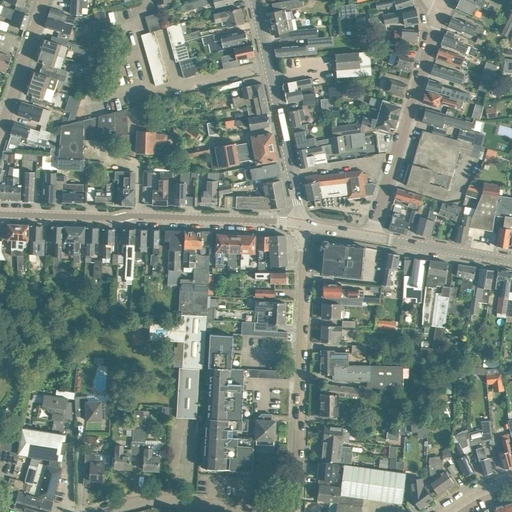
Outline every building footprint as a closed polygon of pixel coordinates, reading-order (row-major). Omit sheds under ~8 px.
[(87,9),(87,0),(71,0),(71,14),(81,15),(82,9),(87,9)] [(232,4),(231,0),(198,0),(199,1),(181,6),(183,12),(214,3),(215,8),(232,4)] [(303,7),(301,0),(292,0),(275,3),(277,9),(286,7),(287,10),(303,7)] [(414,4),(412,0),(391,0),(375,3),(376,9),(395,6),(396,10),(414,4)] [(486,10),(465,0),(459,0),(455,9),(471,16),(474,10),(484,15),(486,10)] [(484,0),(465,0),(486,10),(487,10),(489,4),(483,2),(484,0)] [(336,6),(328,7),(330,15),(337,14),(336,6)] [(24,30),(29,16),(3,7),(1,16),(11,19),(9,25),(24,30)] [(418,23),(415,8),(402,11),(402,12),(378,16),(370,18),(368,19),(371,32),(385,31),(384,25),(403,21),(404,26),(418,23)] [(74,19),(64,15),(64,13),(51,9),(48,17),(64,22),(65,22),(69,23),(72,24),(74,19)] [(225,12),(213,15),(215,22),(220,21),(222,28),(228,26),(233,25),(243,23),(240,9),(230,11),(225,12)] [(286,20),(284,9),(266,13),(269,24),(286,20)] [(160,29),(155,14),(145,17),(150,33),(154,31),(160,29)] [(69,35),(72,24),(69,23),(65,22),(64,22),(48,17),(45,28),(69,35)] [(461,32),(464,23),(452,17),(448,27),(461,33),(461,32)] [(107,28),(105,18),(99,19),(93,21),(95,31),(107,28)] [(292,18),(286,20),(269,24),(271,35),(287,32),(289,40),(307,38),(317,37),(316,28),(295,30),(292,18)] [(507,37),(511,27),(511,22),(507,20),(500,33),(507,37)] [(484,30),(477,27),(477,26),(465,21),(464,23),(461,32),(472,36),(473,35),(476,37),(477,33),(479,34),(480,33),(482,34),(484,30)] [(182,32),(180,23),(166,28),(168,35),(182,32)] [(418,44),(419,30),(409,30),(402,29),(402,32),(394,31),(393,43),(408,44),(418,44)] [(201,36),(199,30),(183,35),(184,38),(185,42),(201,36)] [(156,38),(154,32),(154,31),(150,33),(141,35),(143,42),(156,38)] [(225,48),(247,43),(245,31),(220,37),(221,40),(214,41),(212,34),(201,36),(203,46),(208,44),(211,53),(226,49),(225,48)] [(468,47),(457,43),(458,39),(453,37),(454,33),(447,31),(448,32),(447,35),(445,34),(441,44),(450,48),(465,54),(468,47)] [(184,38),(183,35),(182,32),(168,35),(170,42),(184,38)] [(331,37),(317,37),(307,38),(308,47),(332,45),(331,37)] [(57,56),(60,44),(42,38),(38,50),(57,56)] [(158,45),(156,38),(143,42),(145,49),(158,45)] [(186,45),(185,42),(184,38),(170,42),(172,49),(186,45)] [(238,60),(254,56),(253,51),(254,50),(254,46),(252,46),(252,44),(233,48),(235,54),(220,57),(223,69),(239,66),(238,60)] [(160,52),(158,45),(145,49),(147,56),(160,52)] [(188,52),(186,45),(172,49),(174,56),(188,52)] [(305,45),(290,46),(274,48),(276,57),(306,55),(305,45)] [(470,47),(467,54),(474,57),(476,50),(470,47)] [(460,67),(464,57),(449,52),(439,48),(435,59),(450,64),(450,63),(460,67)] [(411,71),(414,60),(405,57),(406,50),(391,49),(390,53),(396,55),(393,66),(402,68),(403,68),(403,71),(409,72),(410,70),(411,71)] [(53,67),(57,56),(38,50),(34,61),(53,67)] [(162,59),(160,52),(147,56),(149,63),(162,59)] [(189,59),(188,52),(174,56),(176,62),(179,62),(189,59)] [(370,65),(369,52),(335,55),(336,70),(359,68),(359,66),(370,65)] [(9,67),(10,63),(9,63),(11,57),(0,53),(0,70),(5,73),(7,68),(8,67),(9,67)] [(200,72),(196,57),(189,59),(179,62),(184,79),(194,76),(194,74),(200,72)] [(164,66),(162,59),(149,63),(151,70),(164,66)] [(86,64),(83,72),(89,74),(92,66),(86,64)] [(461,85),(464,74),(434,64),(430,75),(461,85)] [(166,73),(164,66),(151,70),(153,77),(166,73)] [(66,76),(67,71),(53,67),(52,72),(66,76)] [(55,90),(58,80),(64,82),(66,76),(52,72),(50,77),(31,71),(28,82),(55,90)] [(407,85),(398,82),(399,77),(384,72),(383,78),(388,80),(385,90),(395,93),(394,95),(402,97),(402,95),(404,96),(407,85)] [(169,82),(166,73),(153,77),(155,86),(169,82)] [(482,74),(479,84),(486,86),(484,92),(488,93),(492,77),(482,74)] [(283,84),(282,86),(283,89),(284,90),(284,91),(284,92),(286,103),(296,101),(302,100),(303,101),(315,100),(314,93),(313,87),(311,87),(310,78),(295,81),(283,84),(283,83),(283,84)] [(459,91),(442,86),(443,84),(429,80),(426,90),(435,92),(450,97),(463,101),(467,102),(469,95),(459,92),(459,91)] [(240,81),(217,86),(219,91),(241,85),(240,81)] [(43,99),(46,89),(55,91),(55,90),(28,82),(24,93),(36,97),(34,103),(46,105),(48,100),(43,99)] [(264,93),(262,83),(243,87),(245,97),(264,93)] [(344,85),(327,87),(328,98),(328,99),(331,99),(345,97),(344,85)] [(347,91),(346,98),(353,99),(354,92),(347,91)] [(463,101),(450,97),(449,99),(425,91),(422,103),(437,107),(438,104),(457,109),(461,107),(463,101)] [(266,103),(264,93),(245,97),(240,98),(239,95),(232,97),(235,107),(242,106),(241,105),(246,104),(247,106),(266,103)] [(74,122),(81,99),(70,96),(65,111),(71,113),(67,124),(74,122)] [(397,120),(401,107),(388,103),(370,97),(368,104),(380,108),(378,115),(397,120)] [(328,98),(320,99),(321,112),(331,111),(331,99),(328,99),(328,98)] [(50,111),(21,102),(17,115),(32,120),(31,122),(45,126),(50,111)] [(268,112),(266,103),(247,106),(249,116),(268,112)] [(495,107),(485,109),(487,119),(497,117),(495,107)] [(127,115),(127,109),(114,112),(114,118),(127,115)] [(305,120),(303,109),(298,110),(288,112),(291,127),(294,127),(300,125),(300,121),(305,120)] [(460,128),(457,139),(473,143),(476,132),(469,131),(472,122),(459,118),(449,116),(425,109),(421,123),(446,130),(448,125),(460,128)] [(451,110),(449,116),(459,118),(461,113),(451,110)] [(114,142),(114,136),(114,130),(114,124),(114,118),(114,112),(98,116),(83,120),(74,122),(67,124),(61,125),(60,135),(58,155),(57,169),(84,169),(83,141),(114,142)] [(270,126),(268,114),(235,120),(236,126),(249,124),(250,130),(270,126)] [(127,122),(127,115),(114,118),(114,124),(127,122)] [(394,130),(397,120),(378,115),(376,121),(370,119),(368,126),(378,129),(379,128),(392,131),(394,130)] [(364,132),(366,126),(368,126),(370,119),(358,116),(355,124),(331,128),(332,137),(342,136),(345,135),(364,133),(364,132)] [(127,128),(127,122),(114,124),(114,130),(127,128)] [(215,122),(207,123),(209,135),(217,134),(215,122)] [(37,142),(38,138),(50,141),(48,147),(54,148),(53,154),(58,155),(60,135),(41,129),(40,133),(30,130),(31,129),(14,123),(10,135),(11,135),(11,134),(27,139),(27,141),(35,144),(35,141),(37,142)] [(305,124),(300,125),(294,127),(295,132),(292,133),(296,148),(316,144),(314,136),(308,137),(305,124)] [(128,134),(127,128),(114,130),(114,136),(128,134)] [(154,154),(155,132),(137,131),(136,153),(154,154)] [(458,153),(461,142),(432,134),(422,131),(412,165),(408,164),(403,184),(412,187),(446,196),(458,153)] [(237,153),(274,146),(272,133),(252,137),(252,141),(236,145),(233,143),(215,147),(219,167),(239,163),(239,161),(237,153)] [(365,145),(364,133),(345,135),(346,143),(351,142),(352,148),(363,146),(363,145),(365,145)] [(325,154),(333,153),(333,154),(344,152),(343,142),(342,136),(332,137),(330,137),(330,139),(331,143),(317,146),(317,147),(306,149),(306,148),(296,150),(300,168),(315,165),(327,163),(325,154)] [(8,140),(5,150),(15,151),(18,144),(8,140)] [(461,142),(458,153),(471,157),(474,146),(472,145),(461,142)] [(277,160),(274,146),(237,153),(239,161),(256,158),(257,164),(277,160)] [(474,146),(471,157),(477,158),(480,147),(474,146)] [(219,167),(215,147),(208,148),(213,168),(219,167)] [(480,147),(477,158),(484,160),(487,149),(481,148),(480,147)] [(43,154),(43,168),(57,169),(58,155),(53,154),(49,154),(43,154)] [(280,175),(277,163),(262,166),(262,170),(245,174),(247,181),(280,175)] [(13,201),(14,169),(14,168),(10,167),(8,176),(8,185),(5,185),(4,200),(13,201)] [(367,183),(366,173),(362,174),(362,171),(344,173),(318,176),(318,175),(305,177),(306,184),(303,184),(306,201),(322,198),(322,196),(347,193),(348,198),(365,196),(373,195),(376,184),(371,183),(367,183)] [(34,201),(34,186),(34,172),(24,172),(23,185),(22,201),(34,201)] [(134,205),(135,172),(116,172),(115,180),(118,180),(117,205),(134,205)] [(152,172),(144,172),(143,186),(151,186),(152,172)] [(173,195),(173,205),(185,206),(185,197),(186,184),(189,184),(190,175),(190,173),(181,172),(181,175),(181,183),(174,183),(173,195)] [(217,203),(217,182),(220,182),(220,173),(208,173),(208,181),(210,181),(210,191),(201,191),(201,202),(217,203)] [(54,202),(55,175),(47,175),(47,185),(44,185),(43,202),(54,202)] [(84,184),(75,184),(66,184),(66,176),(56,176),(56,191),(62,191),(62,202),(83,203),(84,184)] [(167,205),(168,180),(159,179),(159,187),(157,187),(157,191),(153,191),(152,205),(167,205)] [(284,196),(281,180),(263,184),(266,197),(268,199),(276,197),(276,198),(284,196)] [(111,183),(102,183),(102,189),(95,189),(95,201),(111,201),(111,190),(111,183)] [(218,186),(220,195),(232,193),(231,184),(218,186)] [(492,231),(495,215),(505,217),(504,222),(506,223),(505,228),(499,227),(497,236),(495,246),(508,248),(508,247),(511,224),(511,197),(497,196),(499,186),(483,184),(482,194),(475,209),(471,218),(469,227),(492,231)] [(419,206),(422,196),(397,189),(394,199),(408,203),(407,207),(415,209),(416,208),(417,205),(419,206)] [(467,189),(465,195),(477,199),(479,193),(467,189)] [(227,196),(227,207),(268,209),(285,206),(284,196),(276,198),(276,197),(268,199),(266,197),(244,197),(227,196)] [(438,214),(456,220),(461,207),(453,204),(452,207),(442,204),(438,214)] [(401,222),(403,215),(400,214),(401,207),(394,206),(391,219),(388,229),(406,234),(409,224),(401,222)] [(466,244),(469,227),(471,218),(475,209),(464,208),(461,227),(457,226),(456,232),(454,242),(466,244)] [(433,228),(436,217),(433,216),(434,211),(430,209),(427,219),(424,219),(424,221),(418,219),(417,223),(414,233),(430,237),(433,228)] [(411,210),(408,221),(415,223),(418,212),(411,210)] [(16,256),(18,225),(8,225),(8,228),(2,228),(2,238),(2,240),(11,240),(10,256),(16,256)] [(27,248),(28,235),(28,225),(18,225),(16,256),(23,256),(23,247),(27,248)] [(41,241),(41,236),(42,226),(30,225),(30,235),(30,254),(36,255),(36,241),(41,241)] [(61,257),(62,237),(62,227),(51,226),(51,242),(55,242),(54,257),(61,257)] [(73,257),(74,227),(64,227),(64,237),(64,242),(67,242),(67,254),(71,254),(71,257),(73,257)] [(84,243),(84,237),(85,227),(74,227),(73,257),(75,257),(75,255),(79,255),(80,243),(84,243)] [(94,256),(94,244),(98,244),(99,228),(87,228),(86,258),(91,258),(91,256),(94,256)] [(110,258),(110,244),(113,245),(114,229),(103,229),(101,257),(110,258)] [(123,239),(122,252),(127,252),(127,257),(126,266),(126,279),(133,279),(134,266),(134,257),(135,229),(123,229),(123,230),(123,239)] [(135,229),(134,257),(141,258),(142,251),(147,251),(147,239),(147,230),(135,229)] [(158,265),(159,240),(159,230),(149,230),(149,240),(148,247),(155,248),(154,249),(153,249),(152,254),(151,256),(150,263),(153,264),(153,265),(158,265)] [(165,240),(164,246),(169,246),(168,270),(179,271),(180,271),(180,251),(181,251),(181,241),(182,231),(165,230),(165,240)] [(206,316),(210,249),(211,249),(212,243),(212,233),(185,231),(184,241),(184,246),(183,267),(194,268),(193,279),(180,279),(178,315),(206,316)] [(227,266),(229,235),(228,235),(226,233),(223,233),(221,234),(216,234),(216,244),(214,265),(222,266),(222,253),(228,253),(227,266)] [(240,253),(241,235),(240,235),(239,233),(235,233),(234,235),(229,235),(227,266),(234,266),(235,253),(240,253)] [(254,254),(255,246),(255,236),(253,236),(252,234),(248,234),(247,235),(241,235),(240,253),(241,253),(240,267),(247,267),(248,253),(254,254)] [(264,269),(265,250),(270,250),(270,236),(259,236),(259,246),(257,269),(264,269)] [(287,265),(285,236),(270,236),(270,250),(270,266),(277,265),(287,265)] [(361,277),(364,247),(353,246),(354,246),(328,243),(327,241),(324,241),(322,243),(322,245),(323,247),(321,274),(350,276),(361,277)] [(389,286),(392,269),(396,270),(399,255),(398,255),(397,253),(393,252),(392,253),(387,253),(385,262),(381,284),(389,286)] [(421,292),(425,270),(427,260),(414,258),(404,257),(403,298),(416,298),(416,303),(420,303),(421,292)] [(444,289),(446,273),(448,263),(429,260),(428,270),(426,279),(423,308),(422,325),(428,325),(433,287),(444,289)] [(473,278),(475,268),(458,265),(456,276),(462,277),(460,291),(466,292),(467,288),(472,289),(473,278)] [(488,297),(491,280),(493,271),(480,269),(475,268),(473,278),(472,289),(474,290),(473,297),(471,297),(469,311),(469,313),(476,314),(478,302),(488,303),(488,297)] [(508,297),(510,281),(511,272),(498,270),(496,281),(497,281),(496,288),(500,288),(499,296),(497,310),(503,310),(502,314),(506,314),(508,297)] [(286,284),(286,271),(276,271),(255,272),(255,279),(269,279),(269,284),(276,284),(286,284)] [(168,276),(167,286),(178,287),(179,277),(168,276)] [(363,298),(363,290),(341,290),(341,284),(323,284),(323,285),(322,285),(322,293),(323,293),(323,297),(326,297),(326,298),(361,298),(363,298)] [(444,328),(446,312),(448,297),(438,295),(434,326),(435,327),(432,348),(422,347),(421,359),(439,361),(440,349),(441,349),(444,328)] [(455,298),(448,297),(446,312),(453,313),(455,298)] [(339,319),(339,305),(361,305),(361,298),(326,298),(326,304),(323,303),(322,318),(339,319)] [(218,299),(209,299),(209,307),(218,307),(218,299)] [(285,313),(285,303),(255,301),(254,310),(258,311),(268,311),(271,312),(271,309),(276,310),(275,312),(285,313)] [(284,325),(285,313),(275,312),(276,310),(271,309),(271,312),(268,311),(258,311),(257,323),(283,324),(284,325)] [(106,314),(98,317),(102,326),(110,323),(106,314)] [(203,369),(206,316),(178,315),(178,323),(158,322),(150,323),(149,340),(184,342),(182,368),(179,368),(176,417),(196,419),(199,368),(203,369)] [(248,326),(254,327),(254,322),(242,322),(241,334),(248,335),(248,326)] [(340,345),(341,336),(339,334),(341,333),(341,327),(322,326),(321,342),(334,342),(334,344),(340,345)] [(390,334),(389,344),(399,345),(399,342),(400,335),(390,334)] [(232,352),(233,336),(210,335),(209,351),(232,352)] [(399,345),(399,352),(409,353),(409,343),(399,342),(399,345)] [(347,360),(348,353),(334,352),(334,351),(321,350),(321,359),(347,360)] [(231,368),(232,352),(209,351),(208,368),(210,368),(231,368)] [(473,357),(472,367),(480,368),(481,358),(473,357)] [(482,358),(480,368),(488,369),(489,359),(482,358)] [(370,381),(370,366),(347,366),(347,360),(321,359),(321,374),(333,374),(333,380),(370,381)] [(403,366),(393,366),(370,366),(370,381),(370,387),(371,387),(402,391),(403,366)] [(241,420),(243,390),(244,376),(249,376),(248,375),(248,370),(249,370),(249,369),(231,368),(210,368),(208,418),(206,418),(203,468),(251,471),(253,440),(251,438),(234,437),(235,430),(247,430),(247,420),(242,420),(241,420)] [(498,370),(486,371),(487,386),(493,385),(502,384),(501,374),(498,375),(498,370)] [(286,379),(287,371),(279,371),(278,379),(286,379)] [(348,413),(348,405),(346,402),(338,402),(338,396),(357,398),(358,394),(370,396),(371,387),(370,387),(336,386),(324,384),(324,394),(320,394),(320,416),(330,416),(345,416),(348,413)] [(72,420),(72,410),(72,402),(67,402),(67,398),(44,395),(42,405),(47,406),(47,408),(47,410),(48,412),(50,412),(52,413),(51,419),(54,420),(52,433),(63,434),(64,426),(59,425),(60,421),(62,421),(63,419),(72,420)] [(102,420),(101,401),(88,402),(87,396),(74,397),(76,417),(83,416),(83,415),(86,415),(87,421),(102,420)] [(148,423),(148,410),(134,410),(133,422),(148,423)] [(273,445),(274,421),(256,420),(255,439),(256,439),(255,444),(273,445)] [(483,437),(480,438),(481,443),(493,440),(490,420),(481,421),(483,437)] [(145,441),(146,429),(147,429),(148,423),(133,422),(133,429),(139,429),(138,441),(145,441)] [(65,454),(67,442),(64,441),(65,434),(64,434),(64,435),(63,434),(52,433),(48,432),(31,429),(31,424),(24,423),(23,428),(22,428),(21,440),(18,454),(43,458),(50,459),(48,466),(59,468),(60,461),(61,461),(62,454),(65,454)] [(427,423),(410,424),(411,433),(427,431),(427,423)] [(341,441),(348,441),(349,432),(342,431),(342,428),(324,426),(323,433),(322,433),(321,439),(341,441)] [(386,432),(385,440),(396,441),(397,433),(386,432)] [(511,451),(511,450),(509,438),(510,438),(509,434),(500,436),(504,452),(499,453),(503,469),(511,466),(511,458),(510,452),(511,451)] [(486,458),(483,447),(482,447),(481,443),(480,438),(468,441),(470,450),(476,462),(479,461),(482,475),(492,472),(488,458),(486,458)] [(340,446),(341,441),(321,439),(321,444),(323,445),(323,449),(351,452),(351,447),(340,446)] [(18,454),(21,440),(0,442),(0,461),(17,464),(18,454)] [(470,462),(466,454),(464,455),(458,443),(452,445),(453,448),(452,448),(452,462),(456,460),(459,468),(464,477),(474,471),(470,462)] [(158,471),(160,449),(151,449),(152,444),(145,444),(145,448),(144,455),(144,460),(143,470),(158,471)] [(129,469),(130,449),(122,449),(123,445),(116,445),(115,452),(115,453),(115,458),(114,468),(129,469)] [(445,449),(442,450),(443,454),(450,452),(452,452),(450,445),(444,446),(445,449)] [(339,462),(340,456),(350,457),(351,452),(323,449),(322,454),(320,454),(319,460),(339,462)] [(103,472),(104,463),(96,462),(96,453),(85,452),(84,473),(90,473),(90,480),(95,481),(95,482),(104,483),(105,473),(105,472),(103,472)] [(443,454),(442,455),(443,461),(452,458),(450,452),(443,454)] [(448,476),(444,470),(443,471),(440,455),(427,457),(430,476),(435,475),(435,477),(428,481),(432,487),(438,495),(454,484),(448,476)] [(380,460),(379,468),(387,469),(388,458),(383,457),(382,460),(380,460)] [(26,511),(49,511),(62,469),(59,468),(48,466),(50,459),(43,458),(43,460),(39,460),(30,458),(24,483),(32,485),(30,493),(29,496),(18,493),(20,488),(11,486),(5,506),(13,508),(26,511)] [(342,474),(343,465),(330,463),(320,462),(318,478),(319,478),(318,485),(319,485),(330,486),(331,473),(342,474)] [(452,464),(447,468),(452,475),(457,472),(452,464)] [(401,504),(403,494),(405,473),(343,465),(342,474),(340,488),(338,503),(337,503),(335,511),(361,511),(363,498),(401,504)] [(432,499),(426,491),(424,488),(422,489),(421,479),(410,480),(412,497),(411,497),(420,508),(432,499)] [(338,503),(340,488),(330,486),(319,485),(317,500),(337,503),(338,503)]
